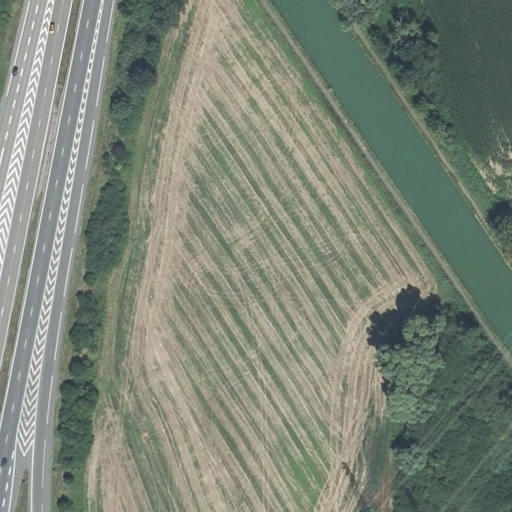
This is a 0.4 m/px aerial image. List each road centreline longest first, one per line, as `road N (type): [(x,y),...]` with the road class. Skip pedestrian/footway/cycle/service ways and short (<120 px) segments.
road 1 (motorway): [(39,511),(45,383),(109,0)]
road 2 (motorway): [(0,472),(94,0)]
road 3 (trunk): [(64,0),(0,330)]
road 4 (track): [(511,256),(339,0)]
road 5 (track): [(164,511),(109,366)]
road 6 (motorway): [(37,0),(5,146)]
